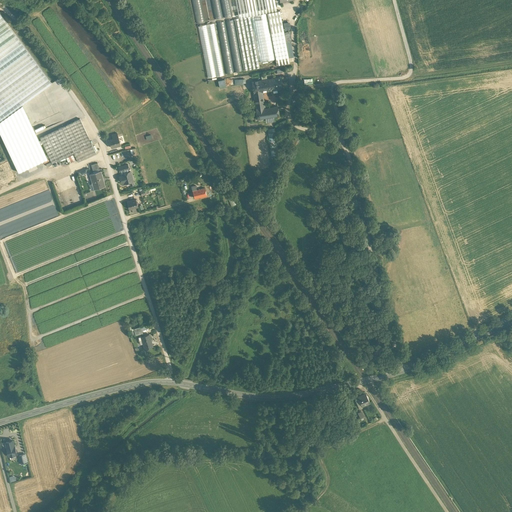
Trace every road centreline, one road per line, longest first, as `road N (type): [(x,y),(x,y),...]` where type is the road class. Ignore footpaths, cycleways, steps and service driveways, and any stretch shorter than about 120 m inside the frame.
road 1 (secondary): [(511,318),(404,369),(307,392),(266,397),(144,382),(0,422)]
road 2 (track): [(170,382),(96,130),(0,5)]
road 3 (track): [(447,511),(356,382)]
